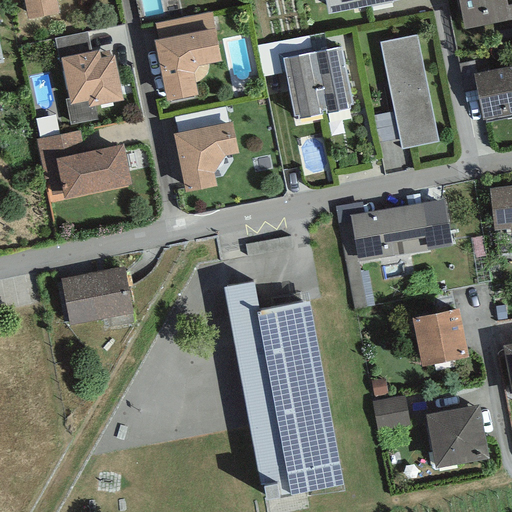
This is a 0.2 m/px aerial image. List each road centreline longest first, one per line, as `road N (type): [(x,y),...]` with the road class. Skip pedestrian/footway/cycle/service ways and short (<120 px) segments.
road 1 (residential): [(0,267),(511,164)]
road 2 (unknown): [(485,169),(443,0)]
